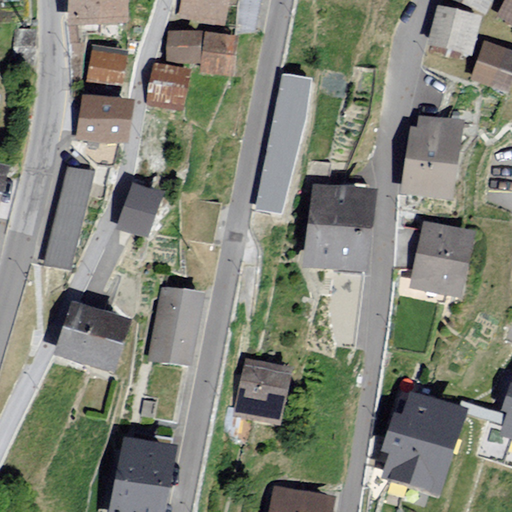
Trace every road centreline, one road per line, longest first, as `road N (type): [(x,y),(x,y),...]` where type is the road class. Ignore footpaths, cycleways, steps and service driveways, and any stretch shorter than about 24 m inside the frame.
road 1 (residential): [(282,0),(181,511)]
road 2 (residential): [(426,0),(394,100),(359,511)]
road 3 (residential): [(0,443),(119,203),(147,51),(165,0)]
road 4 (tertiary): [(0,321),(31,214),(51,100),(51,0)]
